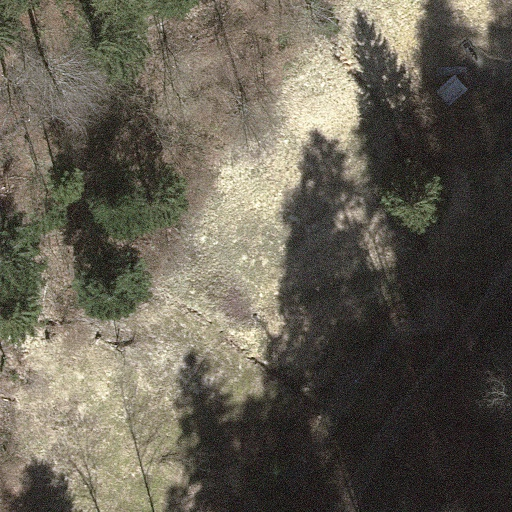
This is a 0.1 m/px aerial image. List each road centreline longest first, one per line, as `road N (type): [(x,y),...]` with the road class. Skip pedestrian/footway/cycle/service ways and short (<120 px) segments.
road 1 (track): [(342,511),(399,421),(511,276)]
road 2 (track): [(173,0),(0,126)]
